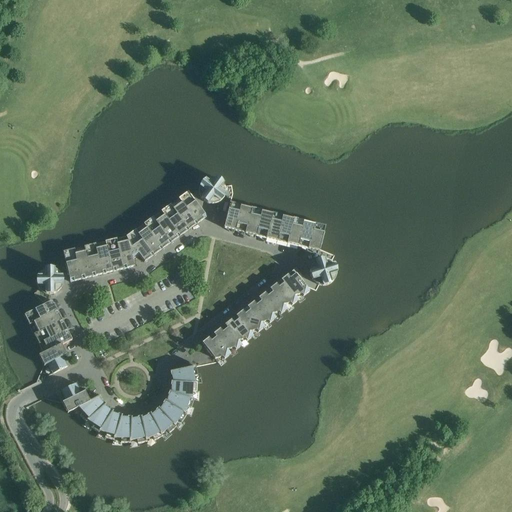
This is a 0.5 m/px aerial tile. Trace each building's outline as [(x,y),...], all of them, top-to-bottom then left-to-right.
[(198,192),(199,193),(199,195),(200,197),(201,199),(202,200),(204,202),(206,203),(208,204),(209,204),(210,204),(212,205),(214,204),(210,178),(208,178),(206,179),(204,180),(203,181),(201,182),(200,184),(199,186),(199,188),(198,190),(198,192)] [(210,178),(214,204),(216,204),(218,203),(219,203),(220,202),(221,201),(222,200),(224,198),(225,196),(225,194),(225,191),(225,189),(225,188),(225,186),(223,184),(222,182),(221,181),(219,179),(217,178),(215,178),(212,178),(210,178)] [(188,192),(178,198),(197,224),(206,217),(199,207),(192,197),(192,198),(188,192)] [(178,198),(170,205),(188,230),(197,224),(178,198)] [(241,205),(230,202),(228,210),(227,209),(225,221),(223,228),(234,231),(241,205)] [(179,237),(188,230),(170,205),(161,211),(179,237)] [(241,205),(234,231),(245,234),(251,208),(251,209),(241,206),(241,205)] [(262,210),(251,208),(245,234),(255,236),(262,210)] [(262,210),(255,236),(266,239),(272,213),(271,214),(262,212),(262,210)] [(161,211),(152,217),(171,243),(179,237),(161,211)] [(283,216),(272,213),(266,239),(276,241),(283,216)] [(283,216),(276,241),(287,244),(293,218),(292,219),(283,217),(283,216)] [(162,249),(171,243),(152,217),(143,224),(162,249)] [(304,221),(293,218),(287,244),(297,247),(304,221)] [(304,221),(297,247),(308,249),(314,223),(313,224),(304,222),(304,221)] [(325,226),(314,223),(308,249),(319,252),(321,245),(324,234),(323,233),(325,226)] [(143,224),(135,230),(153,256),(162,249),(143,224)] [(144,262),(153,256),(135,230),(126,236),(136,258),(139,256),(144,262)] [(132,259),(136,258),(126,236),(115,239),(123,270),(134,267),(132,259)] [(115,239),(105,241),(113,272),(123,270),(115,239)] [(102,275),(113,272),(105,241),(95,244),(102,275)] [(95,244),(84,247),(92,277),(102,275),(95,244)] [(81,280),(92,277),(84,247),(74,249),(81,280)] [(63,252),(66,264),(65,264),(68,276),(70,283),(81,280),(74,249),(63,252)] [(331,262),(331,261),(329,260),(327,260),(325,259),(323,259),(321,259),(319,259),(317,260),(315,261),(314,262),(313,263),(312,264),(311,266),(335,278),(336,276),(336,274),(336,272),(336,269),(335,267),(334,265),(333,263),(331,262)] [(310,270),(310,272),(310,274),(310,277),(311,279),(312,280),(313,282),(315,283),(317,284),(319,285),(321,286),(323,286),(325,286),(327,285),(329,284),(331,283),(333,282),(334,280),(335,278),(311,266),(311,267),(310,268),(310,270)] [(42,270),(40,272),(59,291),(61,289),(61,288),(62,286),(62,285),(63,283),(63,281),(63,280),(63,278),(62,276),(61,274),(60,273),(59,272),(58,271),(57,270),(55,269),(53,268),(50,268),(48,268),(46,268),(44,269),(42,270)] [(309,292),(307,289),(303,284),(303,283),(296,274),(295,274),(293,271),(281,280),(298,301),(297,302),(299,304),(305,299),(303,297),(309,292)] [(52,295),(54,294),(55,294),(56,293),(58,292),(59,291),(40,272),(38,274),(37,276),(36,278),(36,280),(36,283),(36,285),(37,287),(38,289),(39,290),(40,291),(42,292),(44,293),(45,294),(48,295),(50,295),(52,295)] [(292,306),(297,302),(298,301),(281,280),(270,289),(286,310),(288,313),(294,308),(292,306)] [(281,315),(286,310),(270,289),(259,298),(275,319),(277,322),(283,317),(281,315)] [(269,324),(275,319),(259,298),(247,307),(264,328),(263,328),(265,331),(271,326),(269,324)] [(24,315),(29,325),(57,311),(52,301),(46,304),(45,303),(35,309),(35,310),(24,315)] [(258,333),(263,328),(264,328),(247,307),(236,316),(253,337),(252,337),(254,340),(260,335),(258,333)] [(33,335),(62,321),(57,311),(29,325),(33,335)] [(253,337),(236,316),(225,325),(241,346),(243,349),(249,344),(247,342),(252,337),(253,337)] [(33,335),(38,344),(66,330),(62,321),(33,335)] [(236,351),(241,346),(225,325),(214,334),(230,355),(232,358),(238,353),(236,351)] [(61,345),(61,346),(72,341),(66,330),(38,344),(43,354),(61,345)] [(224,360),(230,355),(214,334),(202,343),(204,347),(211,356),(212,356),(220,367),(226,362),(224,360)] [(39,356),(44,366),(62,357),(63,357),(66,355),(61,346),(61,345),(43,354),(39,356)] [(44,366),(49,376),(67,367),(63,357),(62,357),(44,366)] [(170,382),(197,383),(197,384),(202,384),(200,374),(197,375),(196,367),(192,367),(191,363),(190,363),(182,369),(170,372),(170,377),(170,382)] [(197,391),(197,384),(197,383),(170,382),(170,387),(169,392),(194,400),(199,402),(199,392),(197,391)] [(57,393),(62,403),(81,393),(76,384),(57,393)] [(67,414),(72,412),(76,410),(76,409),(90,402),(89,401),(84,392),(81,393),(62,403),(67,414)] [(167,396),(164,401),(187,415),(191,418),(194,408),(191,407),(194,400),(169,392),(167,396)] [(85,423),(105,405),(102,401),(100,396),(89,401),(90,402),(76,409),(76,410),(72,412),(78,419),(80,417),(85,423)] [(158,408),(176,428),(179,431),(185,423),(182,422),(187,415),(164,401),(161,405),(158,408)] [(109,408),(105,405),(85,423),(82,426),(90,431),(91,429),(98,434),(112,411),(109,408)] [(154,411),(150,413),(162,437),(164,442),(172,435),(170,433),(176,428),(158,408),(154,411)] [(117,413),(112,411),(98,434),(95,438),(105,441),(106,438),(113,441),(121,415),(117,413)] [(162,437),(150,413),(145,415),(141,417),(146,443),(147,447),(156,443),(155,441),(162,437)] [(121,415),(113,441),(112,445),(122,446),(122,444),(130,444),(131,417),(126,417),(121,415)] [(131,417),(130,444),(129,448),(139,446),(139,444),(146,443),(141,417),(136,417),(131,417)]
